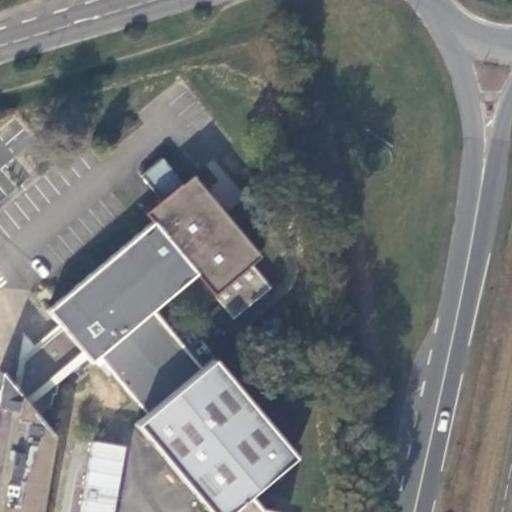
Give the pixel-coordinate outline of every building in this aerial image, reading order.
[(141,175),(163,202),(183,184),(162,158),(141,175)] [(59,325),(61,328),(80,351),(83,349),(92,359),(99,353),(148,411),(136,420),(211,511),(225,511),(250,491),(269,476),(293,455),(211,358),(200,366),(152,309),(195,273),(232,317),(255,298),(256,298),(270,287),(246,259),(252,254),(221,217),(222,216),(203,192),(202,193),(191,181),(185,186),(183,184),(163,202),(147,215),(152,221),(46,310),(59,325)] [(22,333),(13,386),(17,391),(22,361),(61,328),(59,325),(33,346),(22,333)] [(80,351),(61,328),(22,361),(17,391),(35,412),(55,394),(59,368),(80,351)] [(35,412),(17,391),(13,386),(0,370),(0,511),(37,511),(51,431),(35,412)] [(77,511),(114,511),(125,445),(89,439),(77,511)] [(298,462),(293,455),(269,476),(274,482),(298,462)] [(266,508),(250,491),(225,511),(282,511),(282,510),(266,508)]
